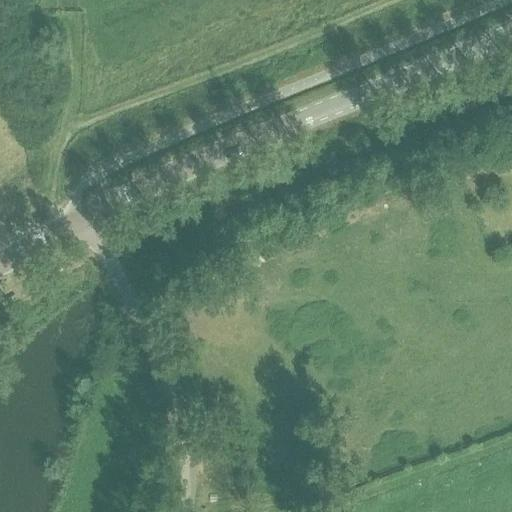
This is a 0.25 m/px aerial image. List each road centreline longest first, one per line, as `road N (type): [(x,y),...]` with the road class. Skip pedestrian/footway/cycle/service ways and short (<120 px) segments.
road 1 (tertiary): [(83,217),(511,32)]
road 2 (track): [(402,0),(64,133)]
road 3 (unclassified): [(181,511),(175,402),(83,217)]
